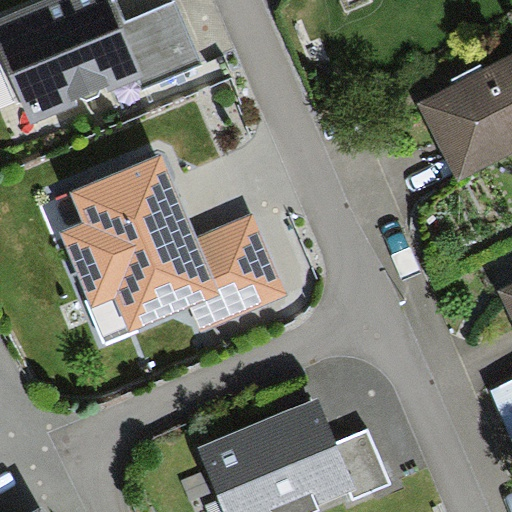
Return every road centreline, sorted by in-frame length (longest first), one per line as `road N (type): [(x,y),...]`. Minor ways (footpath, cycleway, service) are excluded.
road 1 (residential): [(237,0),(333,228),(382,308)]
road 2 (residential): [(96,431),(382,308)]
road 3 (residential): [(382,308),(471,511)]
